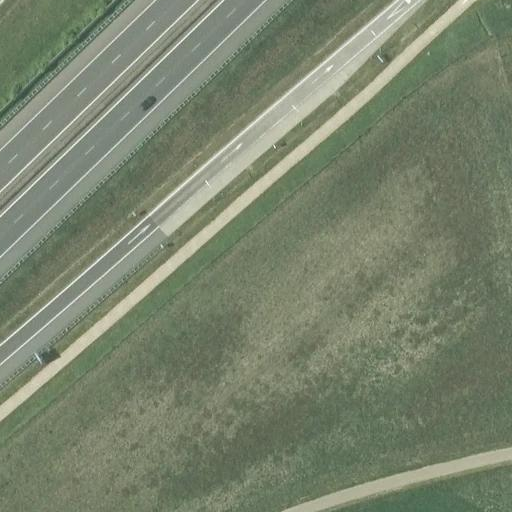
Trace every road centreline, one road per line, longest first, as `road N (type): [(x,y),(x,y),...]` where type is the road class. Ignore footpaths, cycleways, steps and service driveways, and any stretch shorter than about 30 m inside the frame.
road 1 (motorway): [(0,352),(410,0)]
road 2 (motorway): [(0,239),(247,0)]
road 3 (motorway): [(174,0),(0,167)]
road 4 (unclassified): [(511,454),(297,511)]
